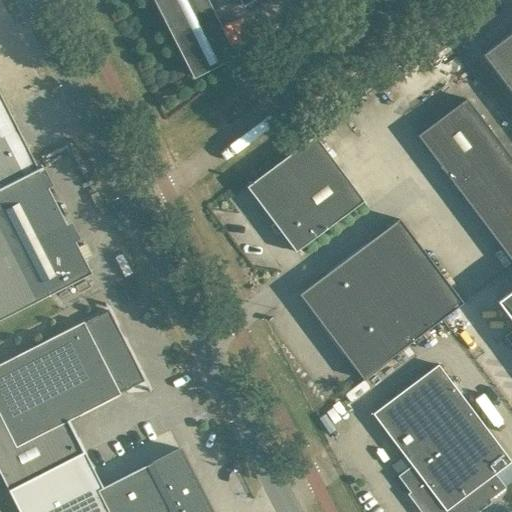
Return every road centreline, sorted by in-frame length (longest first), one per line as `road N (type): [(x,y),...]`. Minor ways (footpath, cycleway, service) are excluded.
road 1 (unclassified): [(132,210),(415,0)]
road 2 (unclassified): [(288,511),(132,210)]
road 3 (unclassified): [(132,210),(28,0)]
